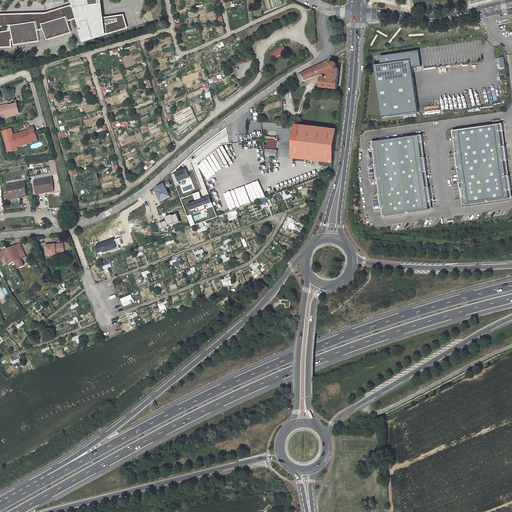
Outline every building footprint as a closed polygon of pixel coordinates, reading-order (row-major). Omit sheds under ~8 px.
[(45,13),(0,14),(0,48),(11,47),(11,40),(13,41),(13,46),(40,42),(38,32),(43,31),(46,41),(72,33),(69,22),(76,20),(83,43),(128,28),(124,14),(103,18),(100,0),(70,0),(72,5),(45,13)] [(274,59),(288,52),(285,46),(271,52),(274,59)] [(380,56),(381,65),(411,60),(412,68),(422,66),(420,51),(380,56)] [(505,67),(503,56),(496,57),(498,68),(505,67)] [(381,65),(375,66),(376,72),(382,118),(407,114),(414,114),(419,113),(412,68),(411,60),(381,65)] [(325,62),(299,76),(301,82),(329,72),(325,62)] [(339,64),(330,63),(328,79),(323,78),(322,88),(337,89),(339,64)] [(6,116),(20,113),(18,103),(9,105),(9,107),(6,108),(5,105),(0,106),(0,113),(1,115),(6,114),(6,116)] [(503,124),(453,131),(454,140),(457,139),(460,154),(456,154),(458,169),(462,169),(464,183),(461,184),(463,198),(466,198),(467,205),(511,198),(510,192),(511,191),(511,183),(511,177),(508,177),(506,162),(509,161),(506,147),(504,148),(502,132),(504,132),(503,124)] [(336,130),(296,126),(293,158),(333,163),(336,130)] [(29,131),(14,135),(16,145),(32,140),(33,142),(38,140),(34,127),(29,129),(29,131)] [(423,135),(373,142),(374,151),(378,150),(380,165),(376,165),(379,180),(382,180),(384,194),(381,195),(383,209),(386,209),(387,216),(431,209),(430,203),(433,202),(431,188),(429,188),(426,173),(429,172),(427,158),(424,159),(422,143),(424,143),(423,135)] [(267,148),(276,150),(278,141),(268,140),(267,148)] [(208,156),(215,169),(219,167),(217,163),(226,158),(224,155),(227,154),(223,148),(208,156)] [(52,178),(35,181),(37,192),(49,190),(49,191),(54,190),(52,178)] [(25,183),(8,186),(10,198),(15,197),(15,196),(27,194),(25,183)] [(246,186),(234,189),(238,207),(251,203),(246,186)] [(229,212),(230,220),(238,219),(237,211),(229,212)] [(289,217),(287,224),(294,226),(296,220),(289,217)] [(26,257),(19,243),(8,249),(15,262),(15,261),(18,268),(24,266),(21,259),(26,257)] [(55,252),(64,252),(63,243),(46,245),(47,255),(55,254),(55,252)] [(15,262),(8,249),(0,252),(0,259),(5,258),(8,265),(15,262)] [(286,300),(280,299),(279,299),(279,300),(278,301),(278,300),(278,301),(278,303),(282,303),(282,307),(287,307),(287,301),(288,301),(287,301),(286,300),(286,299),(286,300)] [(369,456),(361,456),(361,465),(369,465),(369,456)]
